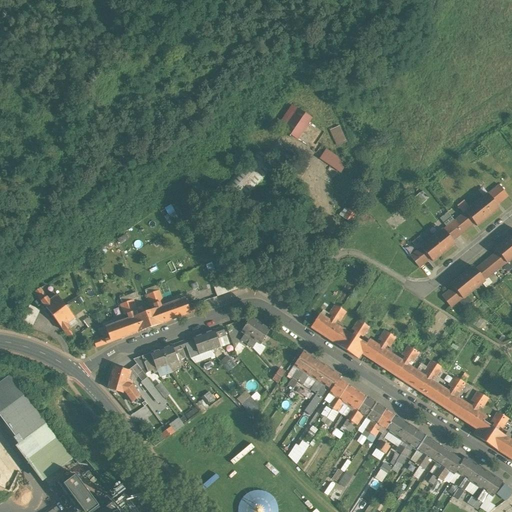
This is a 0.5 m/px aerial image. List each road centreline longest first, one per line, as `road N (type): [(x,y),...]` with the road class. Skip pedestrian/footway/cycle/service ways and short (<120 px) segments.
road 1 (residential): [(511,220),(423,291),(366,259),(338,258),(291,324)]
road 2 (residential): [(291,324),(511,469)]
road 3 (residential): [(76,372),(236,309),(265,310),(291,324)]
road 4 (tertiary): [(183,511),(76,372)]
